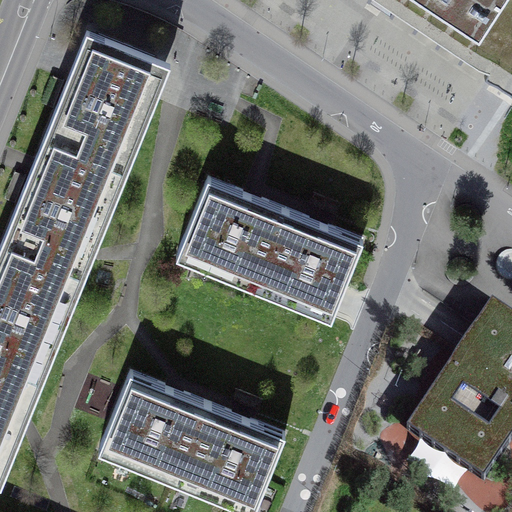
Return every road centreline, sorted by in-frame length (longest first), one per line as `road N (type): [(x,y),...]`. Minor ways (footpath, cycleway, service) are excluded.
road 1 (residential): [(435,162),(295,511)]
road 2 (residential): [(348,106),(182,0)]
